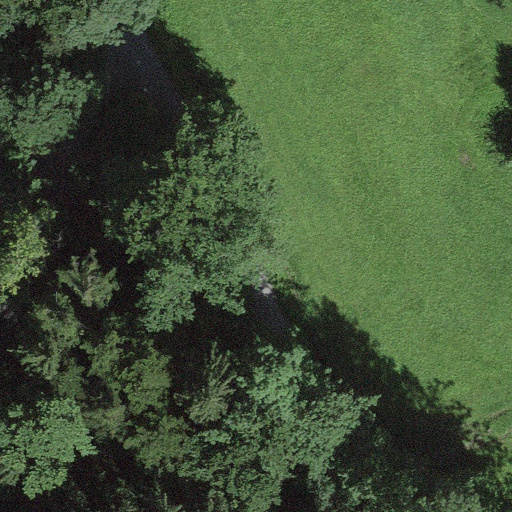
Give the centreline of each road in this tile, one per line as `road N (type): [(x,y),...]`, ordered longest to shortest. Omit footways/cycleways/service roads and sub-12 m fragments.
road 1 (track): [(336,511),(152,0)]
road 2 (track): [(0,317),(91,0)]
